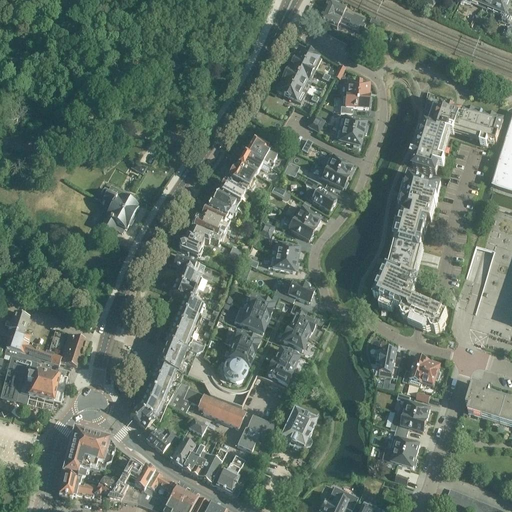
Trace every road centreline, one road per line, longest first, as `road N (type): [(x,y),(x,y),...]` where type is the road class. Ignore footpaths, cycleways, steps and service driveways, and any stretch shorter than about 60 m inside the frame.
road 1 (residential): [(451,356),(328,304),(312,260),(354,196),(382,103),(375,77),(305,38)]
road 2 (tertiary): [(107,333),(160,218),(272,37)]
road 3 (secondary): [(239,511),(154,463),(111,422)]
road 4 (residential): [(433,478),(467,358)]
road 5 (secondary): [(41,511),(62,428),(90,405)]
road 6 (unclassified): [(111,422),(145,349),(107,333)]
